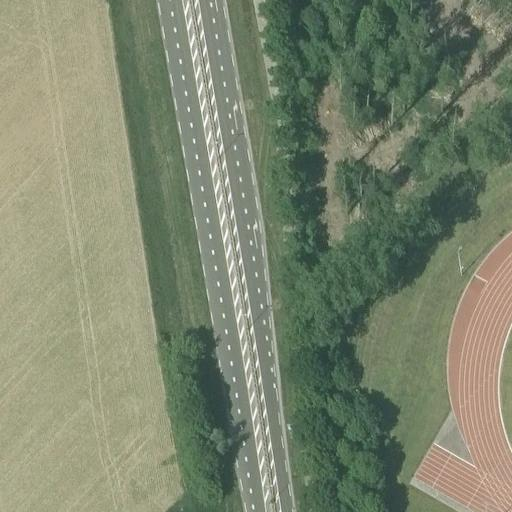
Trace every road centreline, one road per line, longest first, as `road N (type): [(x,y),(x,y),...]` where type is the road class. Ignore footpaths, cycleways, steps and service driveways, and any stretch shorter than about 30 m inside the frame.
road 1 (primary): [(175,0),(260,511)]
road 2 (primary): [(285,511),(204,0)]
